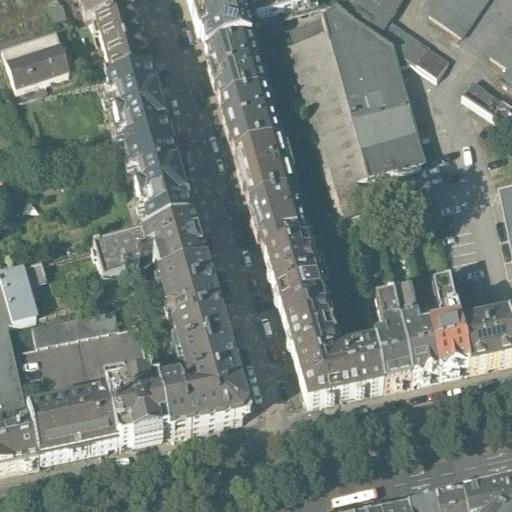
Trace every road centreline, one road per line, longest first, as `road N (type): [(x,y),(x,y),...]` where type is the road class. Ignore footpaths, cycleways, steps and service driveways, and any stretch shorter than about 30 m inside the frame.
road 1 (residential): [(288,444),(165,0)]
road 2 (tertiary): [(288,444),(0,506)]
road 3 (tertiary): [(279,511),(511,460)]
road 4 (tertiary): [(511,395),(288,444)]
